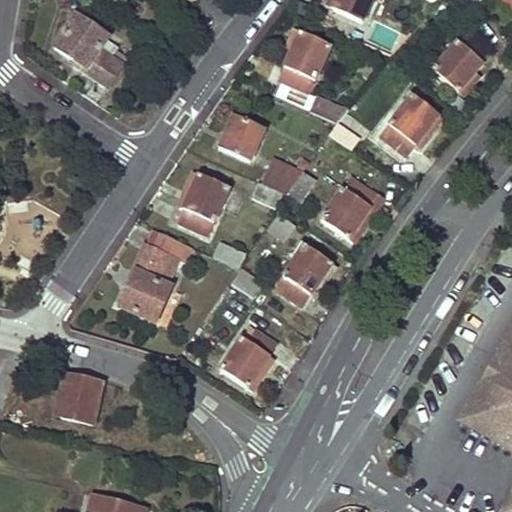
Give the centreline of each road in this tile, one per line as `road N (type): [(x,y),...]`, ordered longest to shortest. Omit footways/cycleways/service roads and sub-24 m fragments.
road 1 (secondary): [(511,110),(369,297),(290,450)]
road 2 (secondary): [(301,497),(474,223),(511,177)]
road 3 (residential): [(141,164),(27,339)]
road 4 (residential): [(265,0),(141,164)]
road 5 (residential): [(141,164),(4,73),(0,61)]
road 6 (residential): [(27,339),(121,359),(192,395)]
road 7 (residential): [(192,395),(236,465),(242,511)]
